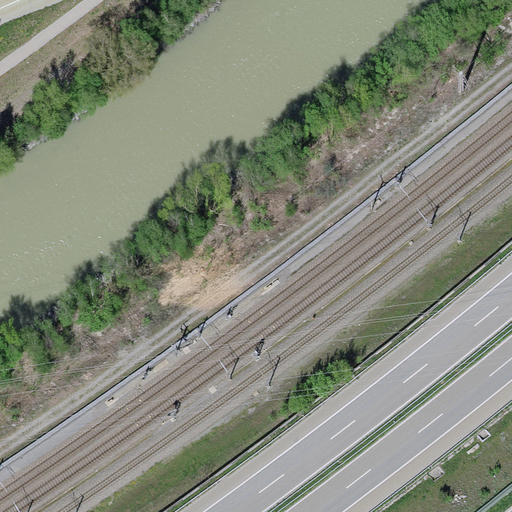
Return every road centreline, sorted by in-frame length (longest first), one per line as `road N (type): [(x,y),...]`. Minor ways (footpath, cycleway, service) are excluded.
road 1 (track): [(0,451),(297,239),(511,65)]
road 2 (motorway): [(511,294),(232,511)]
road 3 (motorway): [(313,511),(511,357)]
